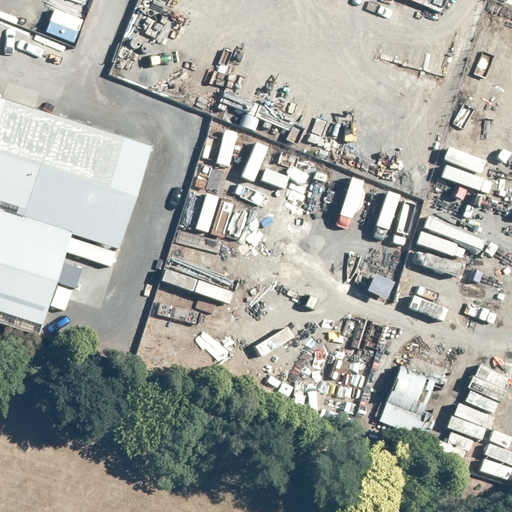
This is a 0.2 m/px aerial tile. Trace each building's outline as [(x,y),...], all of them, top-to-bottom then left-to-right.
[(450,0),(403,0),(445,16),(450,0)] [(139,141),(0,97),(0,206),(58,225),(108,240),(139,141)] [(58,225),(0,206),(0,309),(29,319),(58,225)] [(437,383),(395,367),(384,397),(426,413),(437,383)] [(422,419),(376,402),(370,420),(415,437),(422,419)]
